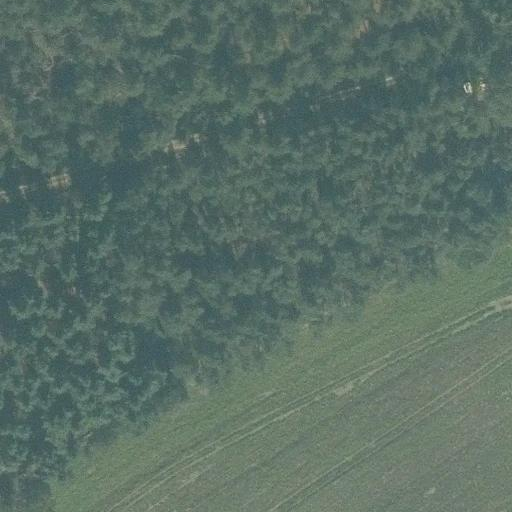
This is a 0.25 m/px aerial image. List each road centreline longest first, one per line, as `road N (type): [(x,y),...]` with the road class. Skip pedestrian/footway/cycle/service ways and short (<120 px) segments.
road 1 (track): [(0,194),(221,128),(180,0)]
road 2 (track): [(221,128),(511,36)]
